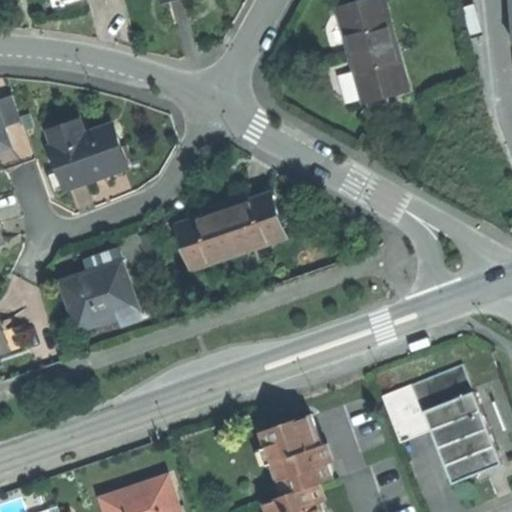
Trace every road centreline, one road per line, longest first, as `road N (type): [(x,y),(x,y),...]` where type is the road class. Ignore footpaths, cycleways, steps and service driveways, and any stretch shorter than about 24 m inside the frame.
road 1 (secondary): [(484,291),(0,457)]
road 2 (residential): [(484,291),(473,255),(456,235),(219,103)]
road 3 (residential): [(47,233),(162,191),(219,103)]
road 4 (residential): [(219,103),(93,58),(0,49)]
